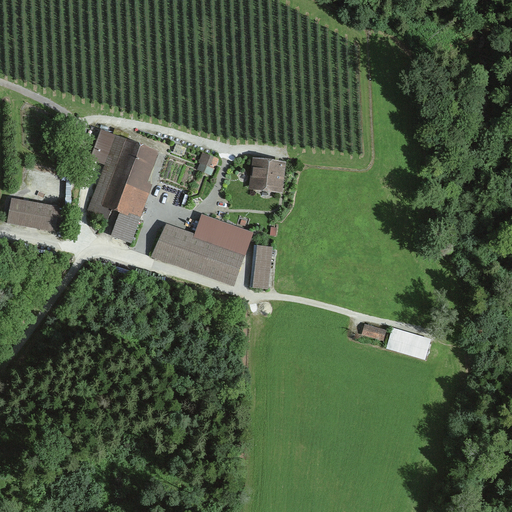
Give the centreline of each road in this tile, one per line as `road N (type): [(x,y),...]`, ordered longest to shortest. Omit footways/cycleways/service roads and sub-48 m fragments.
road 1 (track): [(0,238),(89,254),(140,252),(159,223),(212,198),(224,163),(218,150),(153,130),(80,121),(0,83)]
road 2 (unclassified): [(89,254),(0,366)]
